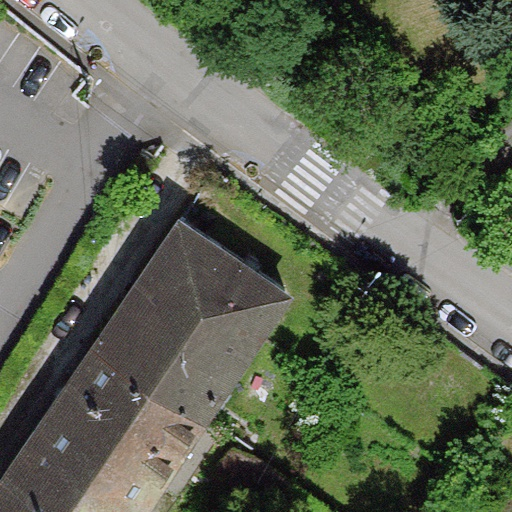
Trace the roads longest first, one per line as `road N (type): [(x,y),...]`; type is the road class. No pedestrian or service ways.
road 1 (residential): [(219,112),(0,449)]
road 2 (tertiary): [(219,112),(511,319)]
road 3 (tertiary): [(84,0),(219,112)]
